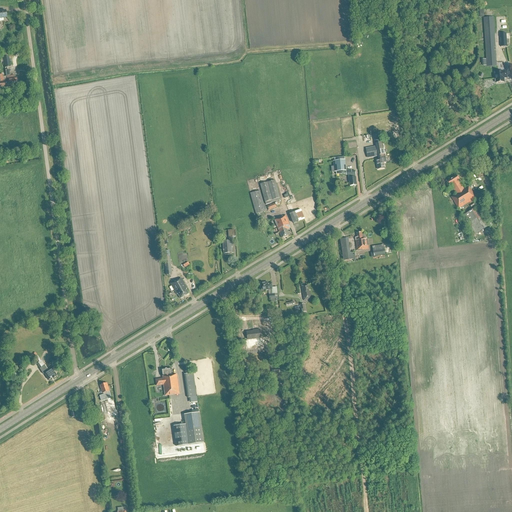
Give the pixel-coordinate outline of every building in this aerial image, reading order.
[(494,18),(484,18),(487,67),(496,66),(494,18)] [(507,76),(506,72),(495,73),(496,83),(504,82),(504,77),(507,76)] [(4,81),(0,82),(0,87),(6,87),(6,85),(7,85),(11,85),(11,83),(16,82),(16,77),(14,78),(14,75),(10,76),(9,73),(5,74),(6,77),(3,77),(4,81)] [(376,147),(366,149),(367,158),(377,156),(378,159),(376,160),(378,170),(384,169),(383,163),(385,163),(384,158),(383,155),(385,155),(382,142),(381,136),(374,137),(375,144),(376,147)] [(344,157),(335,158),(335,162),(337,175),(346,174),(345,161),(345,157),(344,157)] [(357,185),(356,175),(356,171),(348,172),(348,175),(349,175),(349,178),(349,182),(350,182),(350,186),(357,185)] [(451,198),(458,209),(475,199),(473,195),(474,195),(469,187),(464,190),(458,180),(459,180),(457,176),(447,182),(449,186),(450,185),(456,195),(451,198)] [(275,181),(260,185),(265,203),(266,205),(281,201),(280,198),(275,181)] [(256,214),(266,211),(260,191),(250,194),(256,214)] [(479,206),(472,211),(462,216),(473,237),(490,225),(479,206)] [(301,210),(290,214),(289,215),(293,224),(305,219),(301,210)] [(287,229),(291,228),(286,216),(275,220),(282,238),(289,235),(287,229)] [(229,241),(223,242),(224,254),(232,253),(231,246),(233,246),(232,241),(232,237),(236,237),(235,230),(228,231),(229,241)] [(356,241),(357,251),(368,249),(367,239),(362,240),(361,233),(357,234),(357,237),(356,238),(356,241)] [(353,260),(352,253),(351,253),(349,238),(341,239),(343,257),(344,261),(352,260),(353,260)] [(383,245),(373,247),(373,249),(373,250),(374,257),(386,255),(385,252),(385,248),(384,247),(384,245),(383,245)] [(169,251),(163,252),(163,258),(166,275),(172,274),(170,257),(169,251)] [(181,299),(189,294),(186,289),(187,289),(181,279),(178,280),(170,284),(176,294),(177,295),(178,294),(181,299)] [(272,289),(272,284),(268,284),(267,283),(260,284),(261,291),(261,293),(266,293),(265,291),(266,291),(268,291),(268,290),(272,289)] [(303,301),(311,300),(310,291),(309,291),(308,286),(301,287),(303,301)] [(248,340),(261,339),(260,330),(256,330),(256,331),(247,332),(248,340)] [(41,361),(38,356),(34,358),(37,363),(36,364),(40,369),(44,366),(41,361)] [(55,368),(54,368),(52,369),(48,371),(44,366),(40,369),(43,374),(44,374),(48,380),(52,378),(53,378),(54,378),(56,377),(56,376),(54,372),(56,371),(56,370),(55,368)] [(165,396),(180,394),(177,375),(172,375),(171,369),(161,370),(163,379),(156,380),(157,386),(163,385),(165,396)] [(272,381),(285,381),(285,370),(272,370),(272,381)] [(195,372),(186,373),(190,402),(198,401),(195,372)] [(105,395),(100,397),(102,402),(111,399),(110,396),(111,396),(109,392),(110,392),(107,384),(100,386),(103,394),(105,393),(105,395)] [(185,415),(186,425),(174,427),(177,447),(204,443),(200,413),(185,415)]
